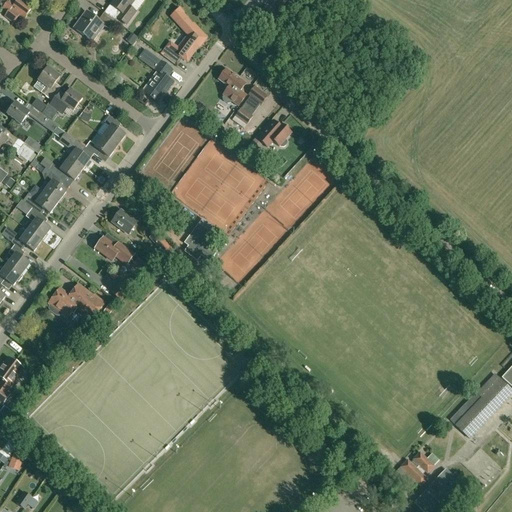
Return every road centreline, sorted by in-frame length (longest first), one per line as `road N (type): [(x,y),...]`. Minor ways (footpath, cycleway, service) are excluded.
road 1 (unclassified): [(511,307),(304,116),(228,31)]
road 2 (residential): [(0,340),(156,129)]
road 3 (residential): [(156,129),(37,45)]
road 4 (residential): [(156,129),(228,31)]
